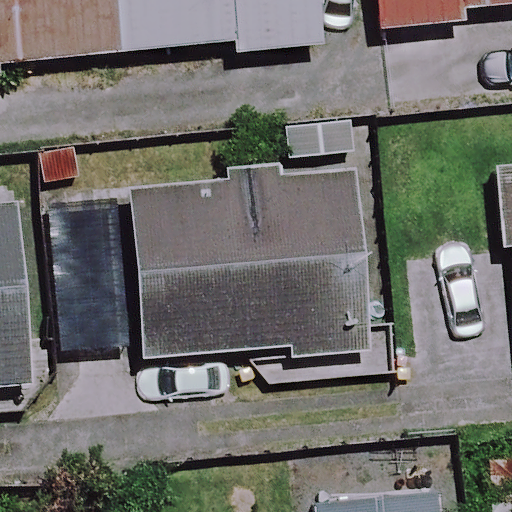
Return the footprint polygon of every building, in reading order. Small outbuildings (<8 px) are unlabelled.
[(0,0),(0,71),(109,64),(104,0),(0,0)] [(104,0),(109,64),(318,50),(314,0),(104,0)] [(511,0),(378,0),(380,31),(465,25),(464,11),(511,7),(511,0)] [(511,173),(497,175),(511,364),(511,173)] [(364,356),(359,189),(47,198),(51,365),(364,356)] [(0,390),(18,389),(13,216),(0,216),(0,390)] [(452,511),(451,497),(314,509),(314,511),(452,511)]
